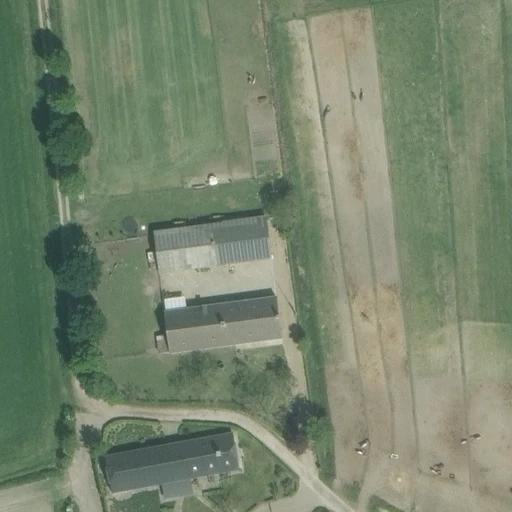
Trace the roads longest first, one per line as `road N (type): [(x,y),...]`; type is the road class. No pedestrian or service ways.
road 1 (track): [(194,417),(92,401),(80,385),(41,0)]
road 2 (unclassified): [(349,511),(245,422),(194,417)]
